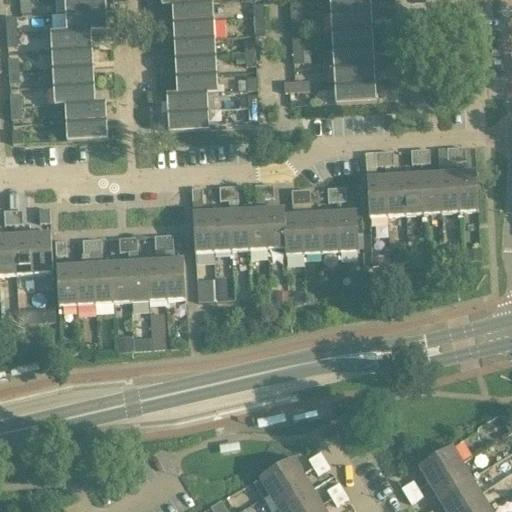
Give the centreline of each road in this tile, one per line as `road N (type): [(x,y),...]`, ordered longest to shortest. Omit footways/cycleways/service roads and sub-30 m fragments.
road 1 (residential): [(0,187),(296,168),(351,139),(465,136)]
road 2 (tertiary): [(0,434),(310,363)]
road 3 (tertiary): [(511,322),(425,344),(351,348),(310,363)]
road 4 (tertiary): [(310,363),(428,366),(511,345)]
road 5 (residential): [(465,136),(462,44),(447,0)]
